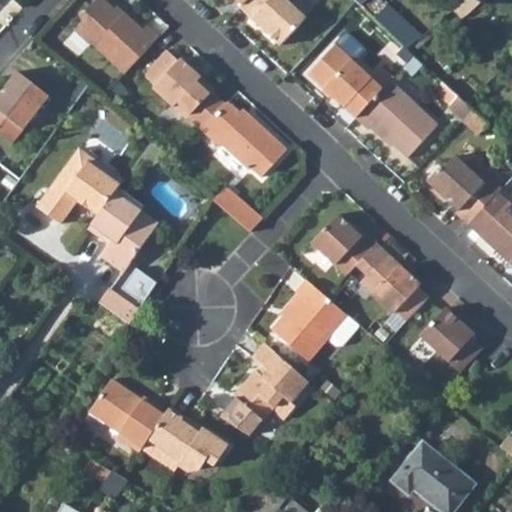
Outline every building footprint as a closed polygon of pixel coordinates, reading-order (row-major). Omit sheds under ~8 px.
[(74,30),(89,44),(91,42),(125,74),(159,38),(146,26),(143,30),(125,13),(122,16),(115,9),(105,0),(95,0),(81,15),(85,19),(74,30)] [(247,0),(240,8),(280,45),(306,17),(287,0),(247,0)] [(423,35),(385,0),(366,0),(361,5),(407,48),(423,35)] [(464,0),(453,10),(462,19),(480,3),(477,0),(464,0)] [(115,9),(122,16),(125,13),(118,6),(115,9)] [(308,74),(345,107),(348,103),(359,114),(391,80),(393,78),(381,67),(371,78),(335,44),(308,74)] [(144,75),(156,85),(153,88),(187,119),(214,89),(181,58),(179,61),(167,50),(144,75)] [(0,92),(0,133),(13,143),(50,96),(17,71),(0,92)] [(355,118),(367,129),(371,124),(407,158),(439,124),(391,80),(359,114),(355,118)] [(459,97),(444,84),(437,91),(452,104),(459,97)] [(449,108),(462,120),(472,109),(466,104),(459,97),(452,104),(449,108)] [(202,130),(219,147),(222,144),(249,170),(251,167),(262,177),(287,150),(248,113),(244,117),(239,113),(228,102),(202,130)] [(239,113),(244,117),(248,113),(243,109),(239,113)] [(462,120),(478,135),(488,124),(472,109),(462,120)] [(124,180),(80,148),(38,206),(62,224),(79,201),(99,215),(116,191),(124,180)] [(424,184),(444,203),(447,200),(457,210),(455,213),(468,224),(498,192),(501,188),(489,177),(484,183),(456,155),(442,169),(440,167),(424,184)] [(214,200),(250,232),(262,219),(226,187),(214,200)] [(160,223),(116,191),(99,215),(89,229),(102,239),(105,235),(112,240),(109,244),(100,256),(124,273),(160,223)] [(468,224),(511,265),(511,264),(511,204),(511,203),(498,192),(468,224)] [(311,243),(346,275),(356,265),(376,243),(364,232),(361,236),(337,214),(311,243)] [(112,240),(105,235),(102,239),(109,244),(112,240)] [(360,283),(393,314),(395,311),(406,321),(428,296),(418,286),(420,284),(388,253),(376,243),(356,265),(367,275),(360,283)] [(122,288),(143,303),(157,283),(136,268),(122,288)] [(272,330),(309,362),(328,339),(347,316),(306,280),(296,292),(298,294),(300,296),(283,317),(272,330)] [(139,310),(109,288),(99,302),(129,324),(139,310)] [(281,315),(283,317),(300,296),(298,294),(281,315)] [(420,336),(460,373),(477,355),(483,348),(472,337),(475,334),(446,308),(420,336)] [(347,316),(328,339),(336,346),(342,345),(359,325),(347,316)] [(235,396),(264,419),(273,407),(286,417),(297,405),(292,401),(309,380),(266,343),(254,356),(265,366),(270,369),(264,376),(259,372),(257,370),(235,396)] [(259,372),(264,376),(270,369),(265,366),(259,372)] [(117,437),(139,453),(142,449),(165,416),(112,379),(89,412),(119,433),(117,437)] [(142,449),(175,472),(179,466),(188,472),(200,470),(207,461),(215,467),(229,447),(194,422),(191,427),(182,421),(184,419),(170,409),(165,416),(142,449)] [(511,437),(508,435),(499,446),(511,455),(511,437)] [(393,480),(409,494),(414,488),(443,511),(452,511),(475,484),(424,442),(393,480)] [(83,469),(104,482),(112,471),(90,457),(83,469)] [(99,490),(107,496),(121,476),(113,470),(112,471),(104,482),(99,490)] [(254,511),(255,511),(274,511),(287,496),(273,486),(266,496),(254,511)] [(242,507),(249,511),(253,511),(254,511),(266,496),(256,489),(242,507)] [(282,511),(308,511),(293,498),(282,511)] [(79,511),(63,503),(57,511),(79,511)]
